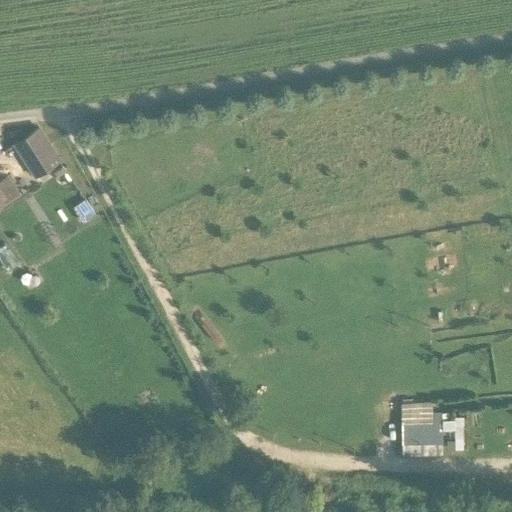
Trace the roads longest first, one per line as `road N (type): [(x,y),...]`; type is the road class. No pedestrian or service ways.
road 1 (unclassified): [(511,40),(0,121)]
road 2 (track): [(511,470),(388,465)]
